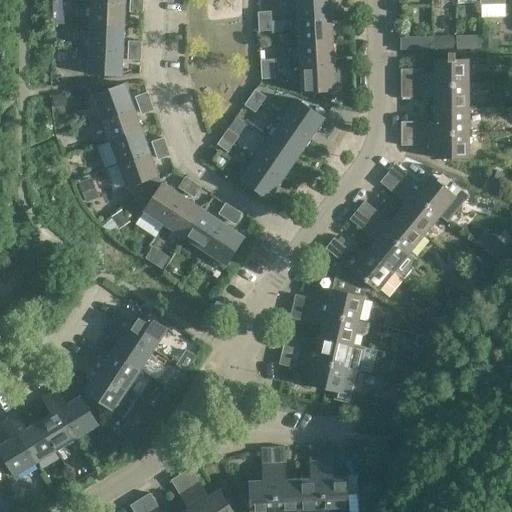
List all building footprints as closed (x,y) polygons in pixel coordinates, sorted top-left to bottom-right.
[(330,20),(328,0),(296,0),(297,21),(330,20)] [(122,28),(123,3),(90,2),(89,26),(122,28)] [(143,3),(129,2),(129,12),(143,13),(143,3)] [(271,11),(257,12),(258,22),(271,21),(271,11)] [(331,43),(330,20),(297,21),(298,45),(331,43)] [(271,21),(258,22),(258,31),(272,30),(271,21)] [(89,26),(88,50),(121,52),(122,28),(89,26)] [(479,48),(479,35),(456,35),(456,49),(479,48)] [(429,48),(429,37),(401,36),(401,48),(429,48)] [(454,48),(454,36),(431,36),(431,48),(454,48)] [(499,38),(481,38),(481,48),(499,48),(499,38)] [(128,41),(127,50),(141,51),(141,41),(128,41)] [(298,45),(300,69),(332,67),(331,43),(298,45)] [(121,52),(88,50),(87,75),(119,76),(121,52)] [(127,50),(127,60),(140,61),(141,51),(127,50)] [(401,69),(401,86),(468,85),(468,61),(455,61),(455,54),(448,54),(448,61),(435,61),(435,77),(429,77),(421,70),(401,69)] [(261,69),(274,69),(273,59),(260,60),(261,69)] [(301,94),(334,92),(332,67),(300,69),(301,94)] [(274,69),(261,69),(261,79),(275,78),(274,69)] [(435,110),(468,110),(468,85),(401,86),(401,98),(435,97),(435,110)] [(92,97),(100,120),(132,109),(123,86),(92,97)] [(249,97),(260,105),(266,97),(255,89),(249,97)] [(137,106),(150,101),(147,92),(134,96),(137,106)] [(53,95),(50,96),(51,101),(52,108),(54,107),(66,105),(63,93),(53,95)] [(249,97),(244,105),(255,112),(260,105),(249,97)] [(288,98),(277,114),(283,119),(282,121),(309,140),(323,120),(296,101),(295,102),(288,98)] [(150,101),(137,106),(141,115),(154,110),(150,101)] [(100,120),(109,143),(140,131),(132,109),(100,120)] [(468,134),(468,110),(435,110),(435,122),(401,122),(401,134),(468,134)] [(282,121),(268,141),(295,159),(309,140),(282,121)] [(222,136),(233,144),(239,136),(228,128),(222,136)] [(140,131),(109,143),(117,165),(148,154),(140,131)] [(468,134),(401,134),(401,146),(405,146),(435,146),(435,159),(468,159),(468,134)] [(222,136),(216,144),(228,152),(233,144),(222,136)] [(154,151),(167,146),(163,137),(150,142),(154,151)] [(295,159),(268,141),(254,160),(282,179),(295,159)] [(170,155),(167,146),(154,151),(157,160),(170,155)] [(218,152),(214,150),(208,157),(212,160),(218,152)] [(157,176),(148,154),(117,165),(125,188),(127,188),(136,199),(160,180),(158,176),(157,176)] [(223,167),(226,161),(218,156),(214,162),(223,167)] [(268,199),(282,179),(254,160),(243,176),(241,180),(240,181),(268,199)] [(81,175),(76,164),(67,167),(71,179),(81,175)] [(395,165),(388,174),(440,217),(455,197),(430,177),(422,187),(399,168),(395,165)] [(235,176),(241,180),(243,176),(235,171),(235,176)] [(440,217),(388,174),(381,183),(407,205),(399,214),(425,235),(440,217)] [(186,193),(193,181),(185,176),(178,187),(186,193)] [(496,194),(500,183),(501,182),(493,179),(487,176),(482,188),(496,194)] [(99,198),(91,178),(78,183),(86,203),(99,198)] [(160,180),(136,199),(144,211),(143,212),(164,226),(182,198),(161,185),(163,184),(160,180)] [(201,187),(193,181),(186,193),(194,198),(201,187)] [(203,211),(182,198),(164,226),(185,239),(203,211)] [(233,208),(225,202),(218,214),(226,219),(233,208)] [(409,254),(425,235),(399,214),(391,224),(365,202),(357,211),(409,254)] [(241,213),(233,208),(226,219),(234,225),(241,213)] [(119,230),(129,222),(121,210),(110,217),(119,230)] [(223,224),(203,211),(185,239),(205,252),(223,224)] [(409,254),(357,211),(350,220),(376,242),(368,252),(403,280),(418,262),(409,254)] [(244,238),(223,224),(205,252),(223,264),(226,266),(244,238)] [(511,249),(486,228),(475,242),(501,263),(511,249)] [(361,261),(334,239),(326,249),(341,261),(331,273),(335,275),(365,291),(370,285),(378,292),(380,290),(389,297),(403,280),(368,252),(361,261)] [(466,269),(476,277),(485,267),(480,262),(471,262),(466,269)] [(190,271),(179,263),(171,276),(182,283),(190,271)] [(295,296),(293,307),(358,323),(358,321),(364,298),(365,291),(335,275),(332,290),(331,290),(328,303),(295,296)] [(358,323),(293,307),(290,319),(322,326),(320,338),(352,346),(355,334),(363,336),(367,333),(370,323),(358,321),(358,323)] [(115,314),(110,322),(153,350),(167,329),(139,310),(130,324),(115,314)] [(153,350),(110,322),(105,330),(120,340),(112,352),(140,370),(153,350)] [(424,337),(417,336),(414,344),(421,346),(424,337)] [(284,343),(281,354),(358,372),(364,349),(352,346),(320,338),(317,350),(284,343)] [(127,390),(140,370),(112,352),(105,363),(90,353),(84,361),(127,390)] [(350,405),(358,372),(281,354),(279,366),(284,367),(311,374),(308,386),(335,393),(333,400),(350,405)] [(127,390),(84,361),(79,369),(94,379),(85,393),(113,411),(127,390)] [(419,383),(431,385),(432,386),(434,377),(433,377),(421,374),(419,383)] [(166,388),(162,395),(168,399),(172,392),(166,388)] [(57,390),(49,395),(76,438),(97,425),(80,397),(67,405),(57,390)] [(381,406),(383,397),(373,394),(371,404),(381,406)] [(41,400),(51,415),(38,423),(55,451),(76,438),(49,395),(41,400)] [(35,463),(55,451),(38,423),(26,431),(16,415),(8,420),(35,463)] [(0,425),(10,441),(0,446),(0,454),(14,476),(35,463),(8,420),(0,425)] [(119,453),(127,448),(121,440),(114,445),(119,453)] [(310,481),(298,481),(299,511),(323,511),(320,446),(308,447),(310,481)] [(333,480),(332,446),(320,446),(323,511),(357,511),(357,495),(347,495),(347,479),(333,480)] [(250,511),(275,511),(273,448),(261,449),(262,483),(250,483),(250,484),(239,485),(240,496),(243,506),(251,506),(250,511)] [(286,482),(285,448),(273,448),(275,511),(299,511),(298,481),(286,482)] [(102,458),(95,453),(93,457),(99,461),(102,458)] [(180,474),(203,511),(233,511),(219,490),(208,497),(190,468),(180,474)] [(203,511),(180,474),(170,480),(188,509),(183,511),(203,511)] [(160,511),(149,493),(139,499),(146,511),(160,511)] [(146,511),(139,499),(129,506),(132,511),(146,511)] [(0,511),(7,511),(13,510),(10,501),(0,504),(0,511)]
